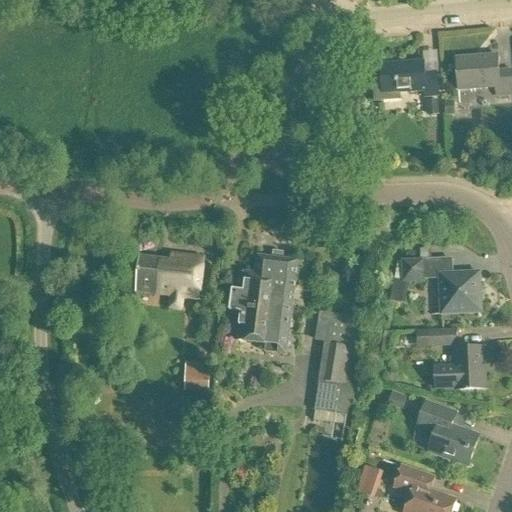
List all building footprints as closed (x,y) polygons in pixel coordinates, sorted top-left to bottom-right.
[(496,98),(511,96),(511,73),(499,74),(498,58),(456,61),(458,93),(496,90),(496,98)] [(425,64),(381,67),(382,79),(374,79),(375,103),(400,102),(400,96),(425,94),(425,100),(439,99),(437,74),(426,75),(425,64)] [(438,101),(426,102),(427,117),(439,116),(438,101)] [(380,142),(371,137),(363,151),(371,156),(377,155),(381,148),(380,142)] [(240,273),(237,291),(233,291),(230,309),(235,310),(230,341),(285,349),(298,263),(282,261),(283,254),(273,253),(272,259),(257,257),(254,275),(240,273)] [(199,301),(204,260),(171,256),(170,261),(140,258),(136,294),(156,296),(157,292),(171,293),(169,310),(181,311),(182,299),(199,301)] [(422,263),(403,264),(403,284),(423,283),(422,263)] [(439,277),(441,317),(481,315),(479,275),(439,277)] [(326,341),(315,410),(347,415),(348,407),(352,408),(356,387),(351,386),(362,317),(321,310),(316,340),(326,341)] [(457,330),(427,331),(417,331),(418,348),(428,348),(457,347),(457,330)] [(455,352),(455,366),(435,367),(436,391),(456,390),(457,392),(485,391),(483,351),(455,352)] [(186,363),(186,385),(210,385),(210,363),(186,363)] [(429,454),(468,469),(479,438),(451,429),(456,415),(426,405),(417,429),(435,436),(429,454)] [(203,426),(202,455),(212,455),(213,426),(203,426)] [(263,437),(249,441),(252,452),(266,448),(263,437)] [(368,493),(383,496),(388,470),(374,467),(368,493)] [(452,511),(457,502),(430,493),(435,480),(402,468),(394,491),(411,497),(405,511),(452,511)]
